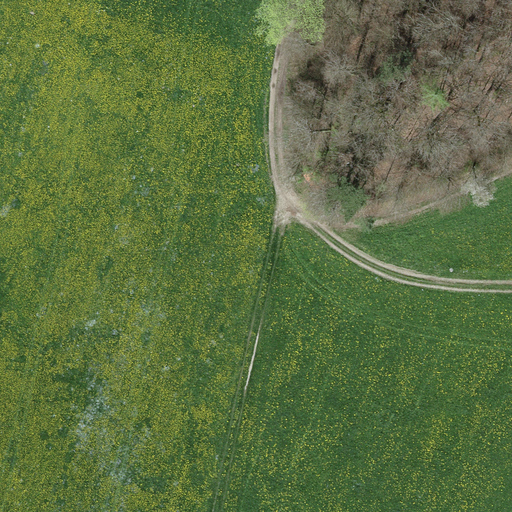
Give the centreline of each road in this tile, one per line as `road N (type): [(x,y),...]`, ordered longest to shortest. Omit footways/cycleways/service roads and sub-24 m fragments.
road 1 (track): [(299,0),(274,154),(286,192),(310,211),(351,221),(423,208),(511,167)]
road 2 (track): [(220,511),(286,192)]
